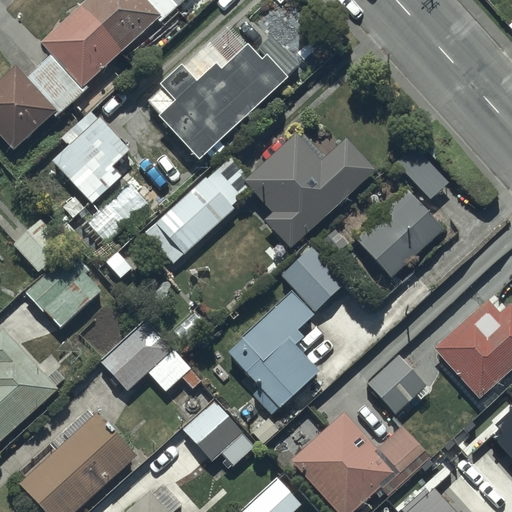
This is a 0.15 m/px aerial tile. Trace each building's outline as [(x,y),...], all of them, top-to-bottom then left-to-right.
[(15,61),(0,75),(0,133),(14,149),(51,112),(55,116),(87,85),(86,83),(157,15),(162,20),(183,0),(81,0),(40,40),(50,51),(26,73),(15,61)] [(181,61),(161,80),(175,96),(159,111),(199,155),(288,73),(267,50),(261,56),(247,40),(220,65),(215,60),(196,77),(181,61)] [(91,110),(65,133),(71,140),(69,142),(97,174),(128,147),(100,115),(97,118),(91,110)] [(232,203),(250,185),(273,209),(264,218),(290,246),(376,166),(346,134),(325,154),(304,131),(301,134),(296,129),(249,173),(230,153),(144,233),(174,265),(236,207),(232,203)] [(450,180),(413,142),(395,159),(432,197),(450,180)] [(444,226),(406,185),(354,235),(392,275),(444,226)] [(56,252),(30,224),(12,241),(39,269),(56,252)] [(227,350),(259,383),(250,392),(270,413),(279,404),(317,367),(293,342),(302,333),(296,327),(314,310),(345,280),(311,244),(309,245),(307,243),(292,257),(294,259),(280,273),(292,286),(241,334),(243,335),(227,350)] [(58,323),(100,287),(84,269),(88,266),(72,248),(25,289),(43,309),(44,307),(58,323)] [(487,295),(434,345),(481,396),(511,367),(511,301),(510,299),(500,308),(487,295)] [(202,379),(171,347),(173,345),(144,316),(100,358),(128,388),(147,370),(167,390),(181,377),(192,388),(202,379)] [(0,328),(0,437),(58,387),(56,384),(65,377),(57,367),(60,364),(51,353),(39,364),(4,324),(0,328)] [(396,412),(415,393),(420,398),(430,389),(425,384),(426,382),(397,352),(367,382),(396,412)] [(255,443),(213,397),(182,426),(212,459),(220,452),(232,464),(255,443)] [(430,455),(424,449),(425,447),(402,422),(378,445),(344,408),(290,458),(340,511),(351,511),(381,485),(389,493),(430,455)] [(108,416),(106,417),(99,409),(20,480),(48,511),(69,511),(136,451),(113,425),(115,424),(108,416)] [(511,441),(501,452),(511,464),(511,441)] [(292,511),(303,502),(277,473),(232,511),(292,511)] [(163,481),(152,492),(148,488),(123,511),(171,511),(181,500),(163,481)]
